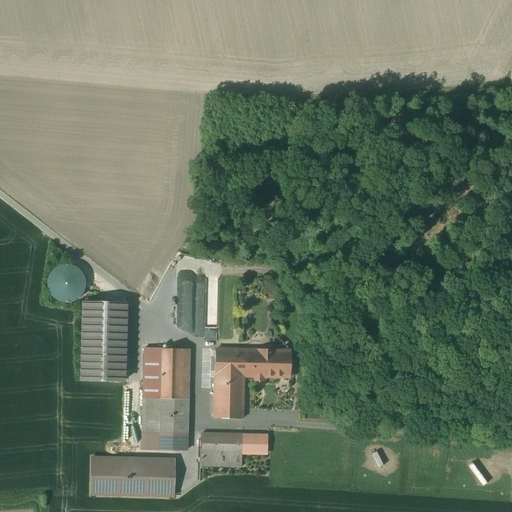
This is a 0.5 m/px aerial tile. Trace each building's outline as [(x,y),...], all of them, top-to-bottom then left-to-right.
[(54,257),(41,265),(37,276),(40,287),(49,296),(62,297),(74,290),(78,277),(74,265),(66,259),(54,257)] [(126,305),(79,304),(78,382),(125,383),(126,305)] [(216,340),(216,312),(206,312),(205,340),(216,340)] [(247,420),(248,383),(290,384),(290,350),(214,348),(214,382),(213,419),(247,420)] [(188,433),(189,350),(144,349),(142,432),(188,433)] [(240,434),(199,433),(199,468),(240,468),(240,434)] [(175,458),(88,457),(88,499),(174,500),(175,458)]
